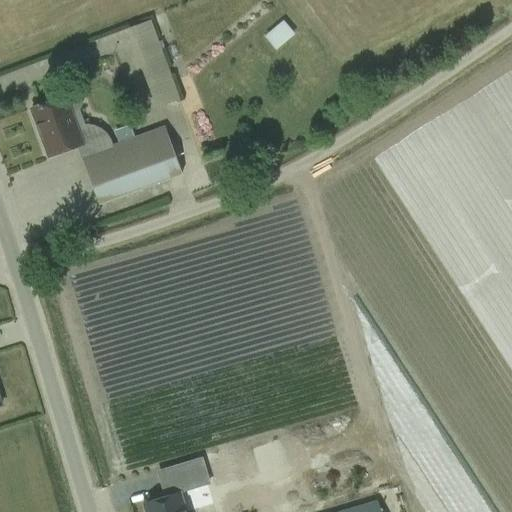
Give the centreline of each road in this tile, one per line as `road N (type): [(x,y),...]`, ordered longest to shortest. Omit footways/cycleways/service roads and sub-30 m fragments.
road 1 (track): [(0,276),(275,186),(511,28)]
road 2 (unclassified): [(79,511),(0,241)]
